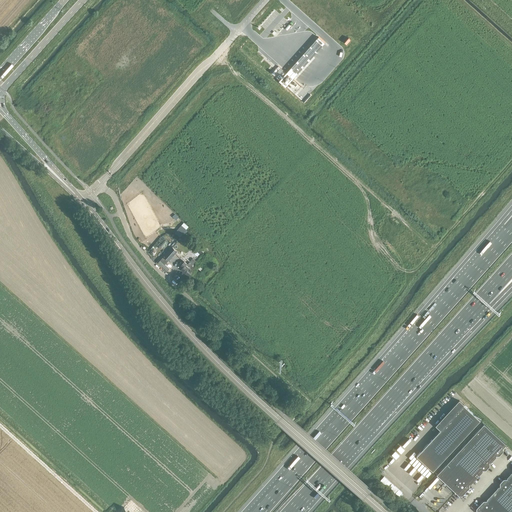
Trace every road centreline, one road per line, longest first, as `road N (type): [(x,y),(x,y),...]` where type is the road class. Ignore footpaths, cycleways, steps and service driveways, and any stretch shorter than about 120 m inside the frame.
road 1 (tertiary): [(383,511),(187,333),(74,193)]
road 2 (motorway): [(511,229),(258,511)]
road 3 (motorway): [(291,511),(482,298)]
road 4 (track): [(0,424),(97,511)]
